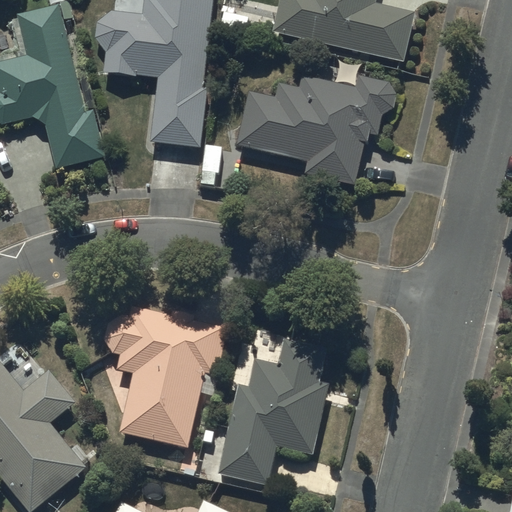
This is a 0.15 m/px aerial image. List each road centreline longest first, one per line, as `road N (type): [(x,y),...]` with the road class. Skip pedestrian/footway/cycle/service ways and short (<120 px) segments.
road 1 (residential): [(452,302),(181,244),(62,255),(0,279)]
road 2 (residential): [(452,302),(511,50)]
road 3 (residential): [(406,511),(452,302)]
